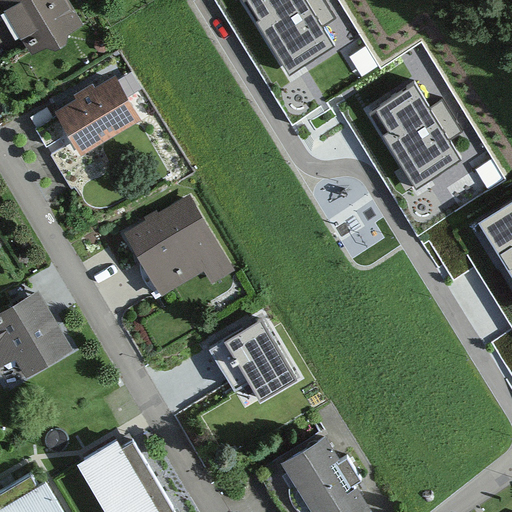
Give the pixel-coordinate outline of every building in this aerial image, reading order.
[(63,0),(0,0),(0,6),(30,60),(81,32),(63,0)] [(332,46),(302,0),(246,0),(244,1),(290,72),(332,46)] [(145,118),(118,73),(58,108),(84,153),(145,118)] [(459,159),(414,88),(372,115),(417,186),(459,159)] [(189,193),(127,229),(162,289),(204,265),(212,278),(232,267),(189,193)] [(511,208),(481,228),(511,277),(511,208)] [(385,267),(392,290),(418,282),(410,259),(385,267)] [(70,346),(36,289),(0,309),(0,368),(8,382),(70,346)] [(268,311),(202,347),(225,389),(245,378),(259,403),(305,377),(268,311)] [(321,433),(280,458),(313,511),(363,511),(368,509),(321,433)] [(173,511),(128,438),(79,468),(105,511),(173,511)] [(0,511),(60,511),(41,478),(0,501),(0,511)]
